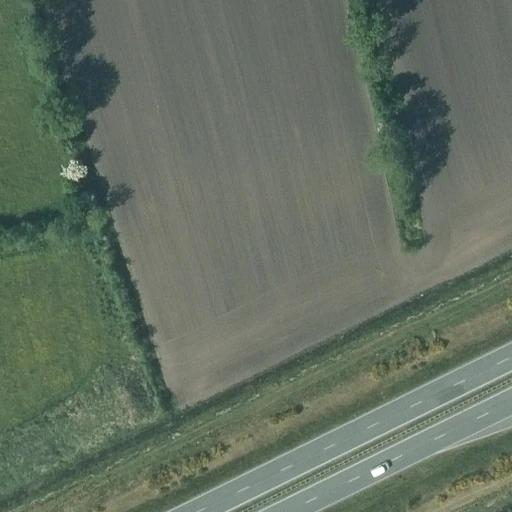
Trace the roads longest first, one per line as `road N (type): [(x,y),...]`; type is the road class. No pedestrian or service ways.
road 1 (trunk): [(511,357),(199,511)]
road 2 (trunk): [(289,511),(511,402)]
